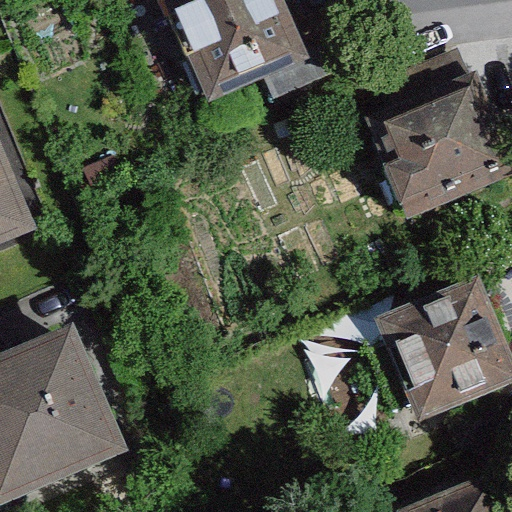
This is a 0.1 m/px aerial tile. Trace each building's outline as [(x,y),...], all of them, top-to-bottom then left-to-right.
[(179,0),(225,102),(322,59),(296,0),(179,0)] [(511,165),(468,89),(361,120),(408,218),(511,176),(511,165)] [(0,163),(0,259),(36,243),(0,163)] [(511,354),(479,276),(360,325),(399,435),(511,386),(511,354)] [(73,328),(0,357),(0,505),(128,454),(73,328)] [(511,511),(511,487),(451,511),(511,511)]
